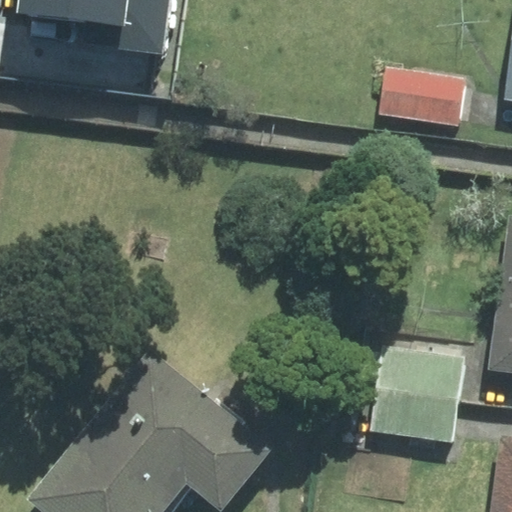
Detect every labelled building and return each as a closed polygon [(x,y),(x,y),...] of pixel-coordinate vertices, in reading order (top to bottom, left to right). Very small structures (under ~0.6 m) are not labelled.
[(32,0),(31,16),(96,23),(93,47),(172,55),(178,0),(32,0)] [(473,77),(386,67),(380,124),(467,133),(473,77)] [(511,214),(504,214),(495,378),(511,379),(511,214)] [(460,445),(466,377),(474,378),(476,353),(468,352),(378,344),(371,437),(460,445)] [(232,511),(282,454),(164,354),(34,506),(41,511),(173,511),(193,489),(219,511),(232,511)] [(511,511),(511,441),(500,441),(495,511),(511,511)]
